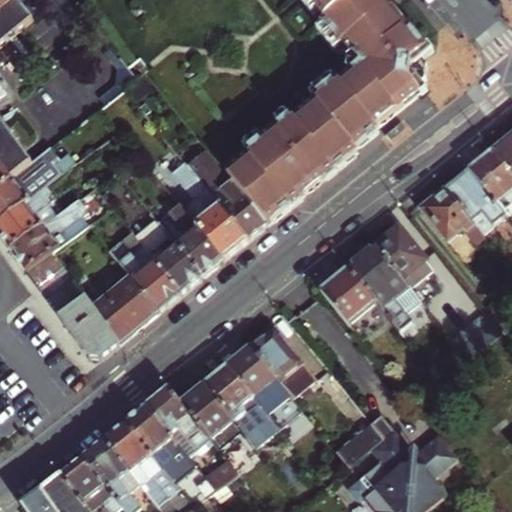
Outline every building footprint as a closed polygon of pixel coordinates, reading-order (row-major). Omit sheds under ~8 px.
[(0,45),(26,24),(5,0),(0,0),(0,193),(32,168),(0,125),(0,100),(3,98),(0,93),(0,45)] [(318,188),(351,161),(349,160),(372,140),(371,138),(412,102),(407,96),(416,88),(417,80),(417,71),(409,61),(416,54),(367,0),(288,0),(324,38),(317,45),(336,65),(339,62),(358,82),(343,96),(341,94),(320,115),(321,116),(299,137),(298,135),(254,177),(256,178),(241,193),(270,229),(307,198),(307,194),(310,192),(314,188),(318,188)] [(511,135),(506,140),(493,151),(511,173),(511,135)] [(470,170),(497,203),(511,190),(511,173),(493,151),(483,159),(470,170)] [(32,168),(0,193),(0,229),(45,196),(75,175),(65,163),(61,166),(51,153),(32,168)] [(197,213),(188,221),(224,265),(236,256),(251,244),(213,193),(184,162),(167,176),(197,213)] [(458,180),(447,189),(472,220),(483,212),(494,225),(506,214),(497,203),(470,170),(458,180)] [(229,179),(213,193),(251,244),(254,241),(258,238),(270,229),(241,193),(229,179)] [(472,220),(447,189),(428,204),(423,208),(449,240),(463,228),(467,233),(476,225),(472,220)] [(45,196),(0,229),(0,241),(3,245),(10,255),(52,225),(42,212),(45,210),(43,207),(49,202),(45,196)] [(164,234),(204,282),(216,272),(224,265),(188,221),(174,203),(165,211),(176,224),(164,234)] [(27,279),(53,260),(60,255),(53,246),(87,221),(77,207),(52,225),(10,255),(18,266),(27,279)] [(60,255),(90,232),(93,229),(87,221),(53,246),(60,255)] [(146,225),(141,229),(153,243),(158,239),(146,225)] [(388,237),(377,246),(404,279),(426,261),(399,228),(388,237)] [(193,291),(204,282),(164,234),(158,239),(153,243),(141,229),(131,237),(143,251),(182,300),(193,291)] [(53,260),(70,282),(107,253),(90,232),(60,255),(53,260)] [(143,251),(131,237),(118,248),(129,262),(143,251)] [(412,288),(404,279),(377,246),(362,258),(349,268),(378,303),(403,332),(414,324),(395,301),(412,288)] [(109,256),(132,284),(160,319),(170,310),(182,300),(143,251),(129,262),(118,248),(109,256)] [(95,314),(70,282),(53,260),(27,279),(89,364),(103,364),(112,357),(122,349),(95,314)] [(378,303),(349,268),(334,281),(322,291),(350,325),(378,303)] [(160,319),(132,284),(95,314),(122,349),(141,334),(160,319)] [(488,312),(504,332),(511,325),(511,314),(501,301),(488,312)] [(474,323),(491,343),(504,332),(488,312),(474,323)] [(255,347),(252,349),(294,399),(313,383),(272,333),(266,337),(261,341),(258,338),(252,344),(255,347)] [(229,368),(281,431),(304,412),(294,399),(252,349),(241,358),(229,368)] [(216,378),(206,387),(236,425),(257,450),(281,431),(229,368),(216,378)] [(194,397),(182,407),(213,444),(236,425),(206,387),(194,397)] [(213,444),(182,407),(168,390),(157,399),(148,407),(199,470),(216,490),(239,475),(213,444)] [(135,417),(127,424),(166,471),(177,462),(189,478),(199,470),(148,407),(135,417)] [(381,463),(348,490),(359,503),(364,499),(374,511),(428,511),(447,497),(434,480),(438,478),(419,453),(416,453),(412,452),(382,415),(372,423),(386,440),(372,451),(381,463)] [(336,451),(351,468),(372,451),(386,440),(372,423),(336,451)] [(115,434),(105,442),(142,486),(161,510),(172,501),(155,480),(166,471),(127,424),(115,434)] [(440,436),(419,453),(438,478),(460,460),(440,436)] [(83,460),(125,511),(139,511),(142,510),(130,495),(142,486),(105,442),(93,452),(83,460)] [(73,469),(63,477),(90,511),(102,501),(110,511),(125,511),(83,460),(73,469)] [(183,492),(166,471),(155,480),(172,501),(183,492)] [(90,511),(63,477),(54,485),(42,493),(55,511),(90,511)] [(32,501),(21,508),(23,511),(55,511),(42,493),(32,501)]
